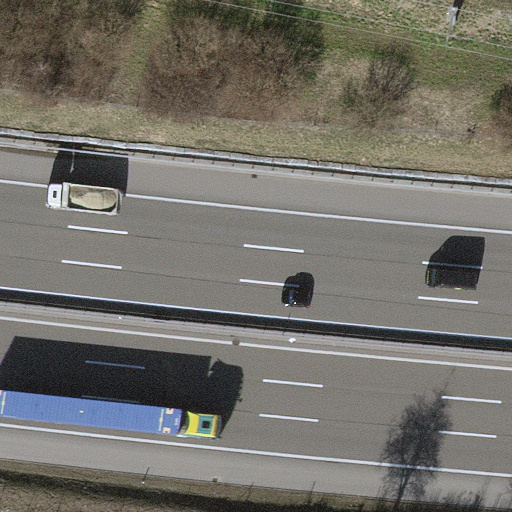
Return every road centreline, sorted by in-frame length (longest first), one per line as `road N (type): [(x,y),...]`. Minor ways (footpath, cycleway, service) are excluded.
road 1 (motorway): [(511,286),(0,234)]
road 2 (motorway): [(0,370),(511,421)]
